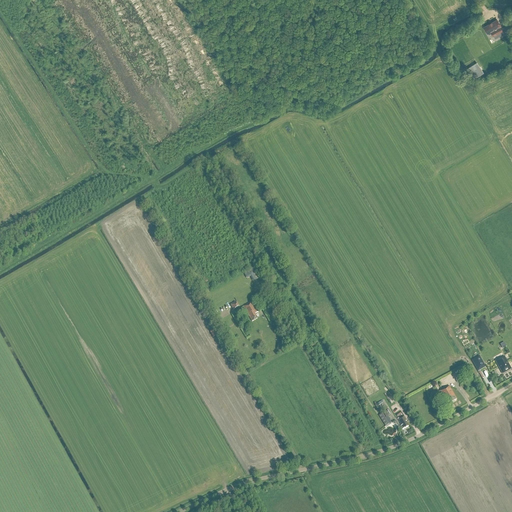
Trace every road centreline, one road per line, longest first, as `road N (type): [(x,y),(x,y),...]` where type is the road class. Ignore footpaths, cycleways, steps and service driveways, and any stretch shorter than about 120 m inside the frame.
road 1 (unclassified): [(180,511),(271,477),(383,452),(511,385)]
road 2 (track): [(299,471),(210,316),(226,307)]
